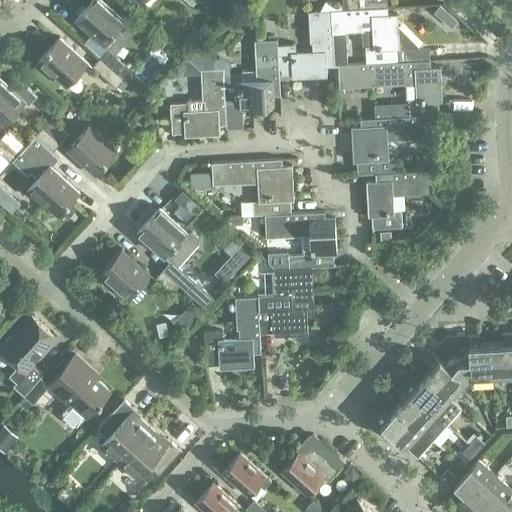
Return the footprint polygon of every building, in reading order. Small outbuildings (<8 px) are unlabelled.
[(104,44),(125,21),(102,0),(92,0),(76,19),(104,44)] [(346,0),(347,9),(377,7),(376,0),(346,0)] [(446,26),(455,18),(439,4),(431,12),(446,26)] [(387,6),(377,7),(347,9),(330,10),(332,32),(362,30),(363,45),(365,45),(366,62),(420,60),(419,45),(399,46),(397,13),(387,13),(387,6)] [(295,44),(277,45),(279,75),(292,74),(292,77),(327,76),(327,66),(333,65),(332,32),(330,10),(308,11),(309,43),(312,43),(312,51),(296,52),(295,44)] [(68,86),(88,62),(60,36),(39,60),(68,86)] [(241,73),(223,74),(225,104),(238,103),(238,107),(273,105),(273,95),(280,95),(279,75),(277,45),(277,39),(254,40),(256,72),(258,72),(258,80),(242,81),(241,73)] [(119,73),(127,64),(109,48),(101,57),(119,73)] [(125,78),(119,73),(101,57),(93,66),(117,87),(125,78)] [(430,59),(420,60),(396,61),(374,62),(366,62),(360,63),(338,64),(339,86),(361,84),(375,84),(375,85),(407,83),(407,81),(415,81),(416,97),(408,98),(409,116),(431,114),(439,114),(438,101),(442,101),(440,66),(430,66),(430,59)] [(170,103),(170,117),(162,117),(163,125),(171,125),(171,133),(184,132),(185,136),(219,134),(219,124),(226,124),(225,104),(223,74),(223,68),(222,68),(222,62),(210,62),(210,69),(200,69),(202,101),(204,101),(204,109),(188,109),(188,102),(170,103)] [(16,76),(8,84),(0,76),(0,119),(5,124),(26,102),(28,104),(36,94),(16,76)] [(357,174),(375,173),(395,171),(394,157),(388,158),(387,139),(432,137),(431,114),(409,116),(360,118),(361,125),(351,126),(353,161),(357,161),(357,174)] [(96,174),(117,150),(88,125),(68,148),(96,174)] [(43,127),(35,135),(53,151),(61,142),(43,127)] [(9,128),(2,137),(20,153),(27,144),(9,128)] [(35,135),(27,144),(45,160),(53,151),(35,135)] [(20,153),(2,137),(0,138),(0,152),(11,162),(20,153)] [(59,215),(80,191),(45,160),(27,144),(20,153),(33,165),(29,170),(38,178),(29,188),(59,215)] [(253,214),(269,214),(291,212),(290,199),(294,199),(292,164),(282,165),(282,158),(211,161),(212,184),(257,182),(258,200),(253,200),(253,214)] [(395,171),(375,173),(376,180),(366,180),(368,216),(371,215),(372,228),(402,227),(401,208),(394,209),(393,192),(401,192),(401,194),(433,192),(432,169),(395,171)] [(164,205),(183,222),(201,203),(183,186),(164,205)] [(167,256),(171,260),(178,265),(198,242),(198,237),(193,232),(188,232),(159,207),(138,230),(167,256)] [(325,211),(291,212),(269,214),(270,236),(301,235),(301,233),(310,232),(311,249),(303,249),(304,267),(312,267),(334,265),(333,252),(337,252),(335,217),(325,218),(325,211)] [(260,225),(268,225),(267,215),(259,216),(260,225)] [(130,297),(151,274),(122,248),(101,272),(130,297)] [(181,285),(189,276),(178,265),(171,260),(163,269),(181,285)] [(276,301),(258,302),(260,332),(272,331),(272,335),(308,333),(307,323),(314,323),(312,267),(304,267),(289,268),(290,299),(292,299),(293,308),(277,308),(276,301)] [(181,285),(163,269),(156,278),(173,294),(181,285)] [(261,352),(260,332),(258,302),(257,296),(235,297),(236,328),(238,328),(239,337),(223,337),(222,330),(204,331),(206,361),(219,360),(219,364),(254,362),(253,352),(261,352)] [(14,385),(25,395),(33,403),(47,387),(39,380),(44,374),(33,364),(57,338),(32,315),(2,349),(19,364),(9,376),(17,382),(14,385)] [(503,342),(491,342),(493,379),(511,378),(511,330),(502,331),(503,342)] [(479,333),(469,333),(447,334),(446,334),(469,381),(493,379),(491,342),(479,343),(479,333)] [(433,366),(425,375),(452,399),(453,399),(469,381),(446,334),(439,342),(455,356),(444,361),(432,351),(425,359),(433,366)] [(86,417),(110,390),(90,371),(92,369),(76,354),(49,384),(86,417)] [(452,399),(425,375),(417,384),(409,377),(402,384),(447,423),(461,407),(453,399),(452,399)] [(447,423),(402,384),(396,391),(404,398),(396,407),(432,439),(447,423)] [(100,445),(119,461),(151,426),(135,412),(137,410),(124,398),(98,428),(108,437),(100,445)] [(432,439),(396,407),(388,416),(380,409),(373,416),(417,456),(432,439)] [(0,439),(6,445),(17,432),(5,421),(0,427),(0,439)] [(151,426),(119,461),(137,478),(150,464),(160,473),(181,449),(168,437),(166,440),(151,426)] [(477,450),(485,442),(477,435),(469,443),(477,450)] [(328,479),(337,469),(345,460),(320,438),(305,456),(298,450),(281,470),(306,493),(323,474),(328,479)] [(477,450),(469,443),(462,451),(470,458),(477,450)] [(264,487),(270,480),(239,452),(222,471),(248,494),(258,482),(264,487)] [(478,459),(454,486),(463,495),(456,503),(463,509),(495,474),(478,459)] [(448,483),(455,475),(447,468),(440,476),(448,483)] [(495,474),(463,509),(466,511),(473,511),(477,508),(482,511),(490,511),(511,489),(495,474)] [(207,511),(231,511),(238,504),(213,481),(196,501),(207,511)] [(511,511),(511,489),(490,511),(511,511)] [(328,511),(314,499),(313,498),(304,507),(309,511),(328,511)] [(371,511),(356,498),(350,506),(344,500),(332,511),(371,511)] [(249,511),(268,511),(253,499),(245,508),(249,511)]
